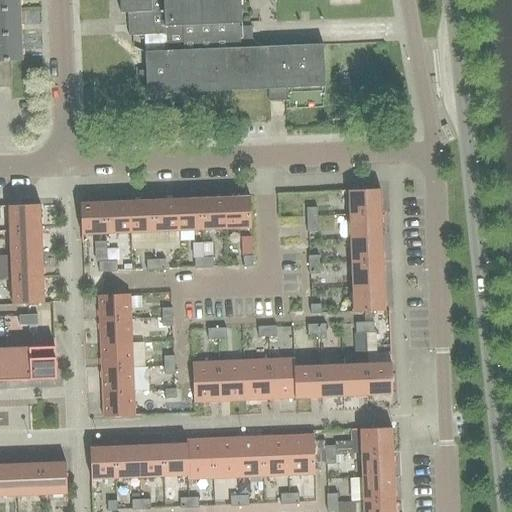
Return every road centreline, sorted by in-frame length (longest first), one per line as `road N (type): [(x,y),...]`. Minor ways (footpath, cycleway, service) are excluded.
road 1 (secondary): [(450,0),(506,511)]
road 2 (residential): [(426,162),(399,152),(67,166)]
road 3 (residential): [(426,162),(434,183),(451,511)]
road 4 (residential): [(67,166),(60,0)]
road 5 (residential): [(407,0),(431,127),(426,162)]
